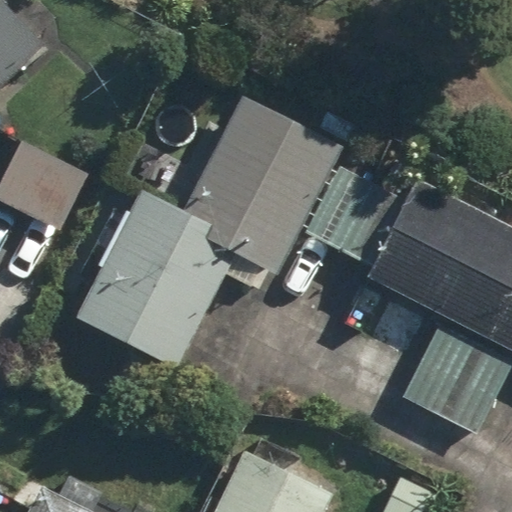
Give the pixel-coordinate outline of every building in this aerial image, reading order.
[(0,85),(37,50),(0,11),(0,85)] [(228,262),(273,284),(338,151),(235,100),(180,212),(136,190),(69,326),(171,377),(228,262)] [(87,180),(21,142),(0,178),(0,202),(55,234),(87,180)] [(511,236),(415,187),(406,204),(342,170),(307,237),(373,271),(366,285),(442,323),(401,400),(474,438),(511,366),(511,236)] [(326,511),(332,500),(241,454),(212,511),(326,511)] [(76,511),(39,493),(29,511),(76,511)]
